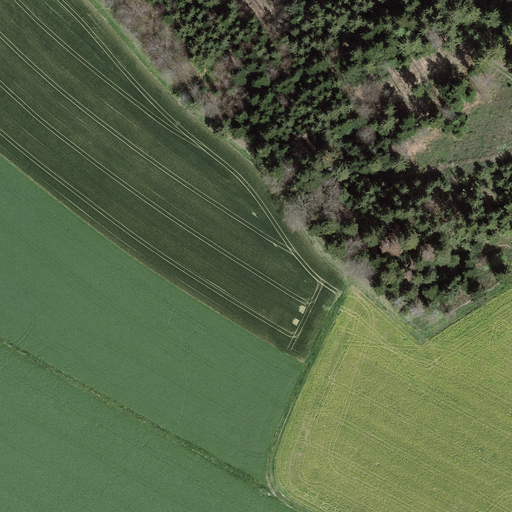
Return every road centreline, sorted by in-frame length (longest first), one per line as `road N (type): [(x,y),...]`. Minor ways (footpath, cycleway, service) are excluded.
road 1 (track): [(307,511),(277,488),(273,460),(349,288)]
road 2 (track): [(511,76),(375,0)]
